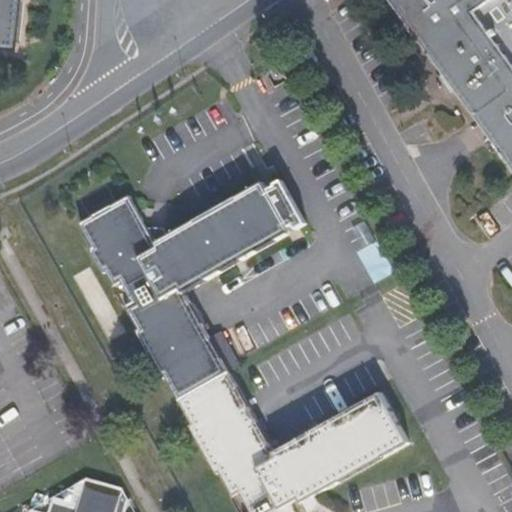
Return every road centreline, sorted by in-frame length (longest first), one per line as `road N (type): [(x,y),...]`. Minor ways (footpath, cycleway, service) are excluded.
road 1 (residential): [(0,162),(139,69)]
road 2 (residential): [(139,69),(245,0)]
